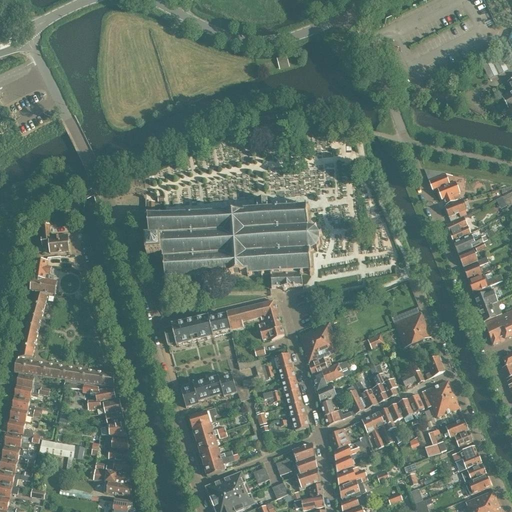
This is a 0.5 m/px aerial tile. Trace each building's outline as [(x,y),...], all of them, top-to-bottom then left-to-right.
[(500,54),(481,63),(488,78),(507,69),(500,54)] [(286,55),(276,58),(278,65),(287,62),(286,55)] [(511,91),(501,97),(507,108),(511,106),(511,77),(506,81),(511,91)] [(424,169),(424,170),(428,180),(444,174),(444,172),(424,169)] [(444,174),(428,180),(431,190),(432,190),(436,188),(454,181),(451,175),(445,174),(444,174)] [(454,181),(436,188),(440,199),(442,199),(444,204),(459,198),(457,193),(459,192),(454,181)] [(148,240),(145,240),(146,256),(162,255),(162,258),(163,260),(164,284),(176,282),(176,280),(188,279),(188,289),(199,289),(198,278),(203,278),(219,277),(225,277),(225,274),(246,272),(246,276),(270,274),(270,288),(280,287),(281,289),(282,290),(285,289),(286,288),(286,287),(301,286),(300,272),(310,272),(309,250),(315,248),(319,242),(319,234),(314,228),(307,226),(306,206),(280,207),(267,208),(266,198),(255,199),(255,209),(243,210),(243,213),(220,214),(220,212),(208,212),(197,213),(170,214),(161,214),(146,214),(148,240)] [(445,205),(443,206),(448,216),(449,222),(463,216),(466,215),(466,214),(470,212),(470,211),(465,214),(464,210),(466,210),(461,199),(445,205)] [(445,224),(444,224),(452,240),(470,232),(463,217),(463,216),(449,222),(445,224)] [(41,236),(40,236),(40,244),(48,244),(49,252),(68,250),(67,234),(49,235),(48,223),(44,224),(40,224),(41,235),(41,236)] [(467,236),(452,242),(457,253),(471,247),(482,241),(486,239),(484,234),(473,239),(471,234),(467,236)] [(482,241),(471,247),(473,247),(476,252),(485,247),(482,241)] [(472,248),(457,255),(462,266),(477,260),(472,248)] [(477,260),(462,266),(467,279),(481,273),(478,265),(487,262),(485,256),(477,260)] [(34,257),(29,289),(54,293),(56,280),(43,278),(44,272),(49,272),(50,266),(45,265),(46,259),(34,257)] [(468,281),(467,281),(472,292),(489,285),(490,285),(502,280),(499,274),(492,278),(489,272),(482,275),(468,281)] [(489,285),(472,292),(477,307),(495,299),(490,285),(489,285)] [(34,293),(31,302),(43,305),(46,295),(34,292),(34,293)] [(495,299),(477,307),(483,321),(501,313),(495,299)] [(273,300),(226,311),(226,314),(230,329),(242,326),(241,322),(260,317),(260,320),(266,318),(267,321),(278,318),(273,300)] [(31,302),(28,313),(41,316),(43,305),(31,302)] [(417,306),(391,317),(393,323),(420,312),(417,306)] [(511,309),(483,323),(492,345),(500,341),(504,339),(511,335),(511,309)] [(420,312),(393,323),(403,348),(430,337),(420,312)] [(28,313),(26,323),(38,326),(41,316),(28,313)] [(171,327),(163,329),(166,344),(167,344),(174,342),(175,345),(212,337),(212,334),(229,330),(230,329),(226,314),(208,318),(207,315),(170,324),(171,327)] [(263,322),(257,324),(259,328),(258,328),(262,339),(269,337),(270,340),(282,335),(283,335),(278,318),(267,321),(268,324),(264,326),(263,322)] [(308,365),(327,356),(339,351),(329,322),(298,335),(305,356),(308,364),(308,365)] [(26,323),(23,333),(36,336),(38,326),(26,323)] [(23,333),(21,343),(33,347),(36,336),(23,333)] [(379,333),(366,339),(370,348),(383,343),(379,333)] [(21,343),(17,356),(31,357),(33,347),(21,343)] [(263,345),(253,348),(255,356),(264,353),(263,345)] [(287,352),(275,356),(278,369),(291,366),(287,352)] [(500,367),(505,378),(511,374),(511,352),(501,358),(505,365),(500,367)] [(430,371),(424,373),(427,378),(443,370),(440,361),(437,355),(425,360),(428,366),(430,371)] [(308,364),(307,364),(311,375),(331,366),(328,356),(308,365),(308,364)] [(16,359),(13,371),(24,373),(26,360),(16,359)] [(26,360),(24,373),(33,374),(35,362),(29,361),(26,360)] [(35,362),(33,374),(43,376),(45,363),(35,362)] [(331,366),(311,375),(316,391),(326,386),(325,383),(343,376),(350,372),(345,362),(332,367),(331,366)] [(45,363),(43,376),(53,377),(55,365),(45,363)] [(378,364),(372,367),(376,375),(387,397),(396,393),(394,387),(396,386),(392,377),(390,379),(385,381),(381,373),(382,373),(378,364)] [(55,365),(53,377),(62,379),(64,366),(55,365)] [(64,366),(62,379),(64,379),(72,380),(74,368),(64,366)] [(291,366),(278,369),(281,381),(294,377),(291,366)] [(74,368),(72,380),(82,382),(84,369),(74,368)] [(417,368),(410,371),(416,383),(417,383),(423,380),(417,368)] [(84,369),(82,382),(91,383),(93,371),(84,369)] [(93,371),(91,383),(101,385),(103,372),(93,371)] [(103,372),(101,385),(113,386),(113,374),(103,372)] [(358,380),(369,377),(368,372),(357,375),(358,380)] [(411,373),(401,378),(404,385),(414,380),(411,373)] [(18,374),(15,385),(31,389),(49,392),(50,389),(45,388),(40,387),(41,385),(32,383),(34,377),(18,374)] [(231,375),(218,378),(223,393),(223,396),(236,392),(231,375)] [(376,385),(371,388),(378,402),(387,397),(376,375),(373,377),(376,385)] [(217,376),(205,379),(210,397),(223,393),(218,378),(217,376)] [(294,377),(281,381),(284,393),(297,390),(294,377)] [(205,379),(192,383),(193,386),(197,401),(210,397),(205,379)] [(359,380),(354,382),(366,407),(376,402),(377,402),(370,389),(369,389),(364,391),(359,380)] [(447,380),(421,391),(421,392),(427,407),(430,406),(435,417),(458,408),(447,380)] [(65,386),(65,387),(70,388),(82,389),(81,392),(90,394),(94,394),(95,399),(99,399),(99,400),(115,397),(113,388),(106,390),(105,388),(98,389),(97,386),(82,384),(70,383),(67,383),(65,386)] [(326,386),(316,391),(320,403),(328,399),(336,396),(343,393),(341,388),(333,391),(330,384),(326,386)] [(15,385),(13,397),(29,400),(30,394),(37,395),(37,393),(44,395),(48,396),(49,392),(31,389),(15,385)] [(238,385),(235,386),(240,401),(241,401),(249,398),(245,386),(242,387),(238,385)] [(193,386),(180,390),(185,407),(198,403),(197,401),(193,386)] [(347,393),(345,394),(355,413),(363,409),(354,389),(347,393)] [(277,390),(263,394),(264,399),(273,396),(278,395),(277,390)] [(297,390),(284,393),(288,405),(300,402),(297,390)] [(417,394),(406,399),(412,413),(423,408),(417,394)] [(13,397),(11,408),(26,411),(40,413),(44,414),(45,411),(41,410),(41,408),(27,406),(29,400),(13,397)] [(103,407),(101,407),(102,414),(104,414),(121,410),(118,398),(115,399),(102,402),(103,407)] [(406,398),(396,403),(402,417),(403,419),(413,414),(412,413),(406,399),(406,398)] [(95,399),(87,400),(87,410),(94,410),(94,407),(99,406),(99,400),(99,399),(95,399)] [(328,399),(320,403),(320,404),(322,410),(323,416),(332,412),(328,399)] [(300,402),(288,405),(291,418),(304,414),(300,402)] [(396,403),(386,408),(392,421),(402,417),(396,403)] [(11,408),(8,419),(24,422),(25,416),(32,417),(32,415),(39,417),(40,413),(26,411),(11,408)] [(205,411),(188,416),(191,428),(210,423),(215,421),(214,415),(216,414),(214,408),(205,411)] [(386,408),(379,411),(387,430),(391,429),(394,436),(398,435),(395,427),(392,421),(386,408)] [(332,412),(323,416),(326,426),(339,420),(346,417),(351,415),(349,411),(342,414),(340,409),(336,410),(332,412)] [(428,409),(423,411),(426,419),(431,417),(428,409)] [(106,422),(100,423),(101,427),(123,422),(121,410),(104,414),(106,422)] [(378,411),(370,415),(376,428),(379,427),(383,434),(387,443),(392,441),(388,432),(387,430),(379,411),(378,411)] [(263,412),(256,414),(259,424),(266,422),(263,412)] [(304,414),(291,418),(294,430),(307,427),(304,414)] [(370,415),(360,419),(366,433),(371,431),(374,438),(373,438),(377,448),(383,446),(380,438),(376,429),(376,428),(370,415)] [(8,419),(6,431),(21,434),(21,436),(22,436),(32,438),(39,439),(39,437),(39,435),(32,434),(33,431),(23,429),(24,422),(8,419)] [(463,419),(444,426),(449,437),(453,436),(467,430),(463,419)] [(101,427),(99,427),(100,434),(108,434),(108,435),(127,437),(124,422),(123,422),(101,427)] [(210,423),(191,428),(195,440),(213,435),(210,423)] [(343,428),(328,434),(333,451),(347,445),(347,444),(349,443),(343,428)] [(467,430),(453,436),(457,447),(472,441),(469,435),(467,430)] [(432,431),(427,433),(432,445),(436,443),(432,431)] [(6,432),(3,444),(20,447),(20,448),(27,449),(28,444),(21,443),(22,436),(21,436),(6,432)] [(213,435),(195,440),(198,452),(217,446),(213,435)] [(112,437),(110,448),(127,450),(127,439),(112,437)] [(359,440),(355,441),(357,447),(361,445),(362,447),(368,445),(365,437),(359,440)] [(41,439),(38,452),(68,456),(72,457),(73,457),(74,445),(54,441),(41,439)] [(442,441),(437,443),(441,452),(446,450),(442,441)] [(312,443),(291,450),(296,462),(314,456),(312,443)] [(432,445),(425,447),(428,457),(440,453),(436,443),(432,445)] [(73,457),(73,458),(81,459),(83,447),(74,445),(73,457)] [(347,445),(333,451),(335,462),(359,451),(359,450),(357,447),(350,451),(347,445)] [(458,452),(451,454),(454,462),(461,459),(465,469),(480,463),(474,445),(458,451),(458,452)] [(3,446),(1,457),(17,461),(18,455),(22,455),(23,450),(19,449),(3,446)] [(217,446),(198,452),(202,464),(220,458),(217,446)] [(101,453),(100,458),(107,459),(113,460),(128,462),(128,451),(108,449),(108,454),(101,453)] [(359,451),(335,462),(336,472),(353,465),(350,460),(360,455),(360,453),(359,451)] [(225,457),(202,464),(206,476),(224,470),(222,463),(233,460),(232,455),(225,457)] [(296,462),(295,462),(299,474),(317,468),(314,456),(296,462)] [(1,457),(0,460),(0,469),(15,472),(19,473),(20,468),(16,467),(17,461),(1,457)] [(286,459),(275,463),(277,469),(288,465),(286,459)] [(105,464),(104,469),(112,470),(129,472),(128,464),(128,462),(113,460),(112,466),(105,464)] [(466,471),(460,473),(464,483),(485,474),(481,464),(466,470),(466,471)] [(288,465),(277,469),(279,475),(290,471),(288,465)] [(264,467),(252,472),(255,478),(266,473),(264,467)] [(351,468),(336,473),(338,485),(360,477),(362,482),(367,481),(365,474),(363,468),(358,470),(357,467),(351,469),(351,468)] [(299,474),(296,475),(299,484),(297,484),(299,490),(303,488),(303,487),(319,481),(317,468),(299,474)] [(94,469),(92,480),(96,480),(105,482),(130,485),(129,474),(106,471),(94,469)] [(0,471),(0,482),(12,485),(16,486),(17,479),(32,482),(33,477),(31,477),(24,475),(14,473),(14,474),(0,471)] [(240,471),(205,486),(209,497),(245,482),(240,471)] [(386,471),(375,475),(378,482),(388,478),(388,477),(386,472),(386,471)] [(266,473),(255,478),(257,483),(269,479),(266,473)] [(413,473),(405,476),(408,486),(417,483),(413,473)] [(485,474),(464,483),(467,489),(464,490),(466,495),(469,494),(475,492),(490,486),(485,474)] [(355,480),(338,486),(340,498),(341,498),(342,501),(353,497),(355,497),(359,495),(359,494),(365,492),(362,484),(362,482),(360,477),(359,478),(355,479),(355,480)] [(105,482),(103,493),(105,493),(131,497),(130,485),(105,482)] [(245,482),(209,497),(214,508),(249,493),(245,482)] [(283,482),(276,485),(281,496),(287,494),(283,482)] [(319,483),(307,487),(309,497),(321,495),(322,495),(320,485),(319,483)] [(0,484),(0,495),(9,498),(10,493),(17,495),(18,488),(0,484)] [(276,485),(271,487),(276,499),(281,496),(276,485)] [(60,487),(58,493),(90,499),(91,496),(91,494),(81,493),(82,490),(60,487)] [(31,488),(29,497),(43,499),(44,491),(31,488)] [(410,491),(409,491),(413,504),(422,500),(417,488),(410,491)] [(492,490),(465,501),(469,511),(499,511),(498,508),(499,507),(492,490)] [(297,491),(290,494),(292,501),(293,501),(300,499),(297,491)] [(398,492),(386,497),(389,505),(401,500),(398,492)] [(249,493),(214,508),(215,511),(238,511),(244,510),(243,508),(254,503),(249,493)] [(422,500),(413,504),(415,511),(426,511),(428,511),(426,507),(440,501),(437,494),(422,500)] [(300,499),(293,501),(295,509),(301,508),(302,510),(323,505),(322,495),(321,495),(309,497),(300,499)] [(0,497),(0,508),(6,510),(12,511),(13,506),(8,505),(9,499),(0,497)] [(342,501),(339,502),(341,511),(343,511),(352,509),(355,507),(359,506),(355,497),(353,497),(342,501)] [(110,508),(109,511),(126,511),(130,511),(132,510),(131,502),(113,499),(112,508),(110,508)] [(275,511),(272,502),(266,504),(268,511),(275,511)]
